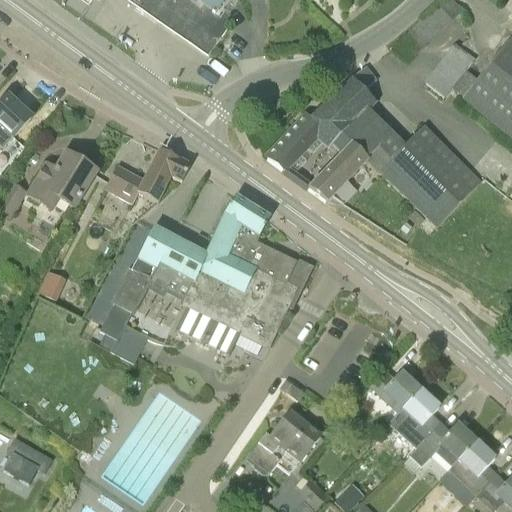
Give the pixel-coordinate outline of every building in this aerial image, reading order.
[(68,0),(88,14),(95,4),(98,0),(68,0)] [(132,0),(130,3),(209,57),(230,26),(219,19),(232,0),(132,0)] [(462,13),(450,0),(446,0),(426,17),(443,30),(462,13)] [(391,53),(406,66),(432,39),(443,30),(426,17),(421,21),(391,53)] [(511,37),(474,85),(464,77),(451,92),(462,100),(461,102),(511,143),(511,37)] [(464,77),(473,64),(454,48),(424,86),(442,103),(450,92),(451,92),(464,77)] [(393,137),(385,145),(361,121),(376,106),(351,80),(310,121),(306,117),(272,154),(266,162),(284,175),(320,135),(341,155),(308,192),(325,205),(329,198),(342,206),(357,192),(346,181),(365,163),(435,231),(483,188),(426,131),(407,150),(393,137)] [(0,143),(5,148),(13,140),(34,117),(21,105),(17,108),(7,99),(0,106),(0,143)] [(181,185),(190,168),(159,152),(143,184),(115,171),(103,193),(131,208),(137,196),(156,206),(169,179),(181,185)] [(96,174),(65,156),(57,169),(49,164),(31,194),(52,207),(59,197),(75,207),(96,174)] [(0,202),(0,220),(6,225),(24,195),(10,186),(0,202)] [(235,199),(234,200),(224,216),(206,257),(205,257),(185,303),(182,310),(264,347),(267,348),(287,307),(284,305),(290,294),(291,292),(293,293),(294,290),(291,289),(242,264),(252,248),(269,221),(235,199)] [(146,290),(171,240),(170,239),(170,240),(152,231),(132,273),(127,271),(110,305),(113,307),(95,341),(112,351),(113,352),(119,339),(125,328),(131,316),(132,317),(146,290)] [(185,303),(205,257),(171,240),(146,290),(161,297),(165,292),(185,303)] [(275,257),(252,248),(242,264),(291,289),(307,257),(286,241),(275,257)] [(59,304),(66,280),(48,275),(41,298),(59,304)] [(180,337),(202,347),(212,325),(190,315),(180,337)] [(141,350),(147,339),(125,328),(119,339),(141,350)] [(327,329),(306,361),(322,372),(343,340),(327,329)] [(112,351),(110,355),(132,366),(141,350),(119,339),(113,352),(112,351)] [(383,376),(370,389),(386,405),(389,402),(399,412),(417,391),(400,375),(391,384),(383,376)] [(302,396),(285,384),(279,392),(297,404),(302,396)] [(387,426),(414,452),(437,426),(430,419),(438,410),(417,391),(399,412),(387,426)] [(289,477),(320,438),(298,421),(294,426),(285,419),(271,437),(268,434),(269,433),(268,432),(246,460),(253,465),(254,470),(266,480),(272,480),(283,465),(291,472),(288,477),(289,477)] [(446,456),(455,465),(474,443),(455,426),(447,435),(437,426),(414,452),(407,460),(419,471),(436,452),(443,459),(446,456)] [(51,463),(14,442),(7,455),(12,458),(3,473),(28,487),(37,472),(44,476),(51,463)] [(474,443),(455,465),(446,474),(475,501),(481,494),(494,479),(486,471),(494,462),(474,443)] [(505,511),(511,511),(511,478),(503,487),(494,479),(481,494),(498,510),(500,508),(505,511)] [(310,483),(297,497),(312,511),(315,511),(328,499),(310,483)]
